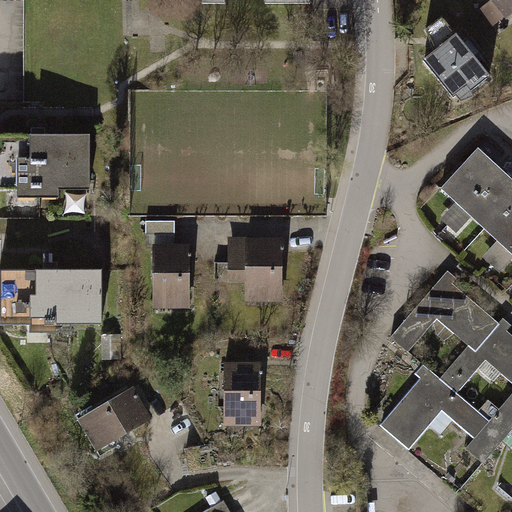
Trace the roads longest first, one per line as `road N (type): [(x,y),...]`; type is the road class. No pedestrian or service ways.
road 1 (residential): [(378,0),(376,120),(311,395),(310,511)]
road 2 (unknown): [(311,485),(176,485),(156,449),(160,423)]
